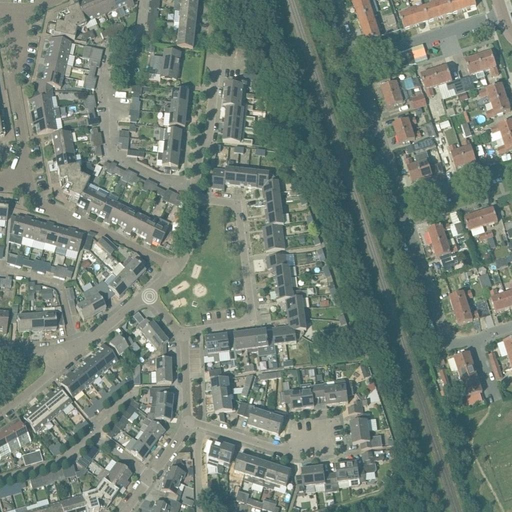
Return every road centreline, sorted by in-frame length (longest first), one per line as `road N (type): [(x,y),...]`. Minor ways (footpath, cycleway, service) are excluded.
road 1 (residential): [(183,333),(253,320),(238,205),(193,198)]
road 2 (residential): [(216,0),(208,135),(193,198)]
road 3 (residential): [(30,180),(34,203),(176,267)]
road 4 (residential): [(18,11),(11,80),(30,180)]
road 5 (residential): [(471,338),(441,336),(399,205)]
road 6 (residential): [(502,14),(355,62)]
road 7 (residential): [(399,205),(355,62)]
road 8 (residential): [(335,441),(278,449),(204,428)]
